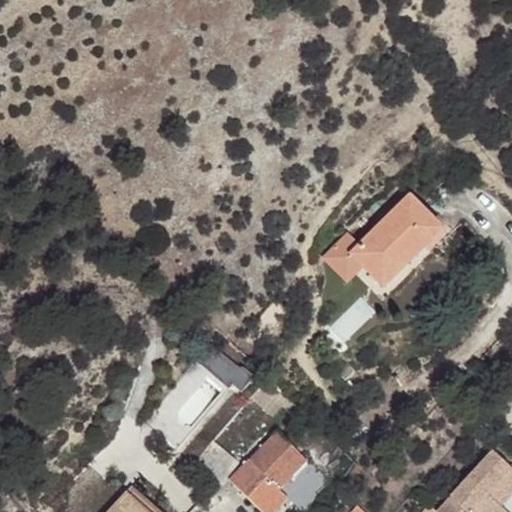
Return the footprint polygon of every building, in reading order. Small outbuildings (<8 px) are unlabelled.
[(411,190),(351,249),(382,281),(443,222),(411,190)] [(359,266),(334,240),(323,251),(348,277),(359,266)] [(201,352),(229,376),(241,362),(212,338),(201,352)] [(229,376),(240,385),(254,370),(243,361),(241,362),(229,376)] [(305,406),(287,389),(268,370),(250,389),(274,411),(285,399),(299,413),(305,406)] [(214,426),(194,448),(215,469),(236,447),(214,426)] [(272,427),(243,455),(271,484),(300,456),(272,427)] [(509,490),(511,486),(511,460),(494,444),(436,505),(443,511),(503,511),(511,504),(503,496),(499,493),(505,487),(509,490)] [(271,484),(243,455),(224,474),(260,511),(263,511),(281,494),(271,484)] [(505,487),(499,493),(503,496),(509,490),(505,487)] [(151,511),(130,493),(116,510),(118,511),(151,511)] [(443,511),(436,505),(429,498),(419,510),(421,511),(443,511)] [(362,511),(366,508),(358,500),(352,507),(356,511),(362,511)]
